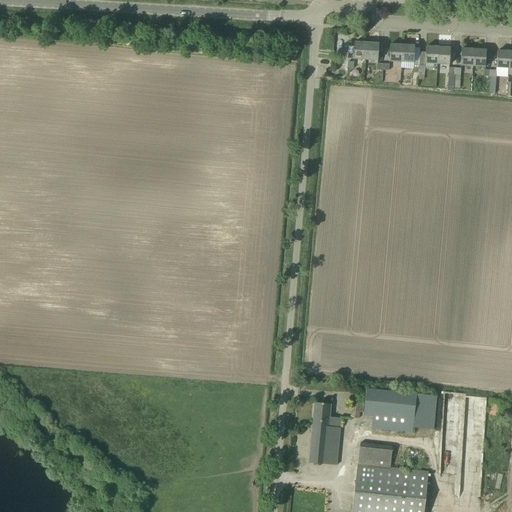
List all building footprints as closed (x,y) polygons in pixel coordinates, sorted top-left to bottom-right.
[(365,60),(366,43),(354,42),(353,59),(365,60)] [(365,60),(378,61),(378,54),(379,44),(366,43),(365,60)] [(401,62),(402,45),(390,44),(389,54),(389,61),(401,62)] [(401,62),(413,63),(414,56),(414,46),(402,45),(401,62)] [(437,64),(438,47),(426,46),(425,56),(425,64),(437,64)] [(437,64),(449,65),(450,58),(450,48),(438,47),(437,64)] [(474,49),(461,49),(461,59),(460,66),(473,66),(474,49)] [(473,66),(485,67),(485,60),(486,50),(474,49),(473,66)] [(508,68),(509,51),(497,51),(497,61),(496,68),(497,68),(497,70),(496,74),(508,74),(508,68)] [(413,428),(433,430),(437,396),(366,389),(364,415),(373,416),(372,429),(412,433),(413,428)] [(362,412),(364,394),(353,392),(350,417),(359,418),(360,411),(362,412)] [(490,400),(488,418),(503,419),(504,401),(490,400)] [(330,404),(314,402),(309,462),(337,465),(341,418),(329,417),(330,404)] [(360,442),(351,511),(423,511),(429,471),(390,467),(392,446),(360,442)] [(458,460),(459,502),(476,502),(474,460),(458,460)]
